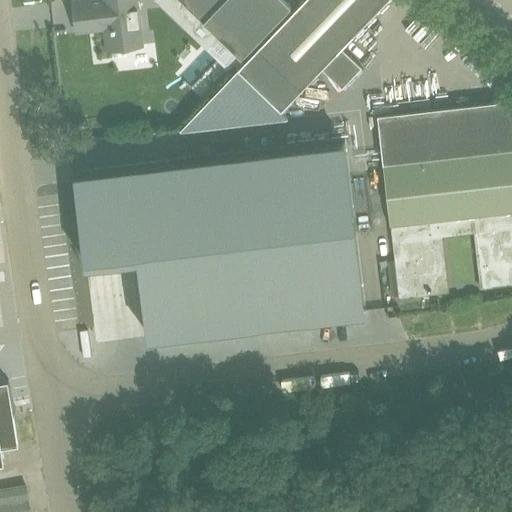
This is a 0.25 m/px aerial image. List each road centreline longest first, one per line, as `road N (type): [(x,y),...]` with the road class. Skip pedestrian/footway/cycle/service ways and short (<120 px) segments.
road 1 (unclassified): [(56,417),(326,376),(511,326)]
road 2 (unclassified): [(56,417),(12,142),(2,0)]
